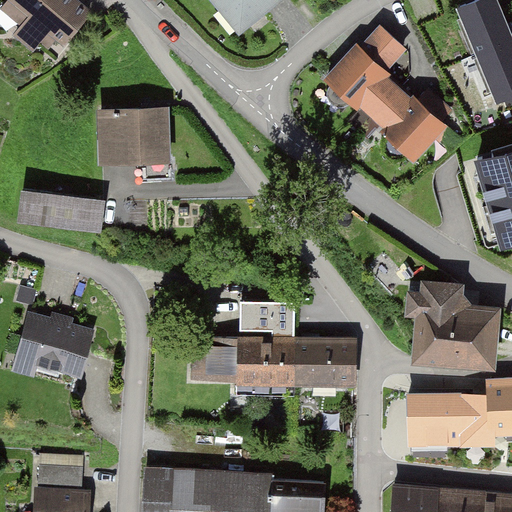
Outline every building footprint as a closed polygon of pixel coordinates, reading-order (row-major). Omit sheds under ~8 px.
[(90,15),(70,0),(0,0),(23,18),(7,38),(46,69),(90,15)] [(282,0),(209,0),(240,39),(285,3),(282,0)] [(511,33),(498,0),(476,0),(459,7),(499,104),(511,98),(511,33)] [(358,102),(372,115),(401,83),(388,71),(406,51),(377,25),(358,45),(355,43),(322,80),(353,107),(358,102)] [(401,83),(372,115),(386,127),(380,133),(412,161),(434,137),(443,145),(457,130),(448,123),(459,111),(430,85),(418,98),(401,83)] [(164,106),(92,106),(92,162),(165,161),(164,106)] [(511,147),(478,158),(507,247),(511,245),(511,147)] [(103,198),(15,189),(12,223),(100,233),(103,198)] [(413,286),(398,285),(395,315),(405,316),(401,362),(489,370),(495,305),(457,302),(459,282),(414,278),(413,286)] [(89,327),(25,312),(12,370),(53,380),(55,372),(77,377),(89,327)] [(351,387),(353,337),(231,332),(230,345),(205,344),(204,369),(193,368),(193,381),(351,387)] [(482,381),(400,383),(402,443),(484,441),(484,432),(511,430),(511,374),(481,376),(482,381)] [(82,468),(39,465),(35,511),(85,511),(87,491),(81,491),(82,468)] [(318,511),(320,476),(139,466),(136,511),(318,511)] [(430,511),(433,486),(386,481),(382,511),(430,511)] [(478,511),(480,491),(433,486),(430,511),(478,511)] [(511,511),(511,493),(480,491),(478,511),(511,511)]
